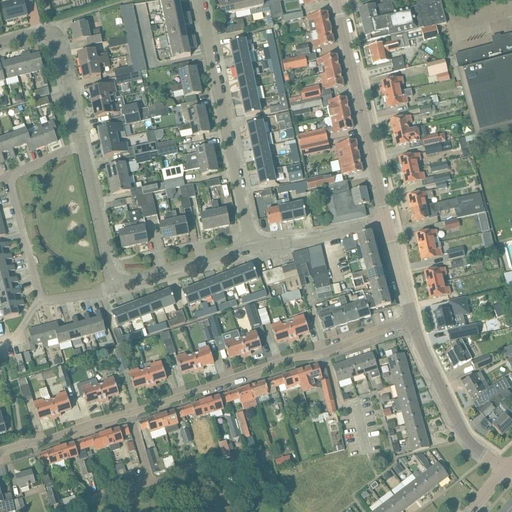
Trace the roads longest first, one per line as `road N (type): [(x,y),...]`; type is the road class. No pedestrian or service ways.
road 1 (residential): [(0,447),(410,314)]
road 2 (residential): [(253,248),(199,0)]
road 3 (residential): [(386,222),(336,0)]
road 4 (residential): [(81,147),(12,180),(43,299)]
road 5 (unclassified): [(506,469),(469,439),(451,410),(410,314)]
road 6 (residential): [(115,276),(253,248)]
road 7 (residential): [(253,248),(386,222)]
road 8 (residential): [(115,276),(81,147)]
